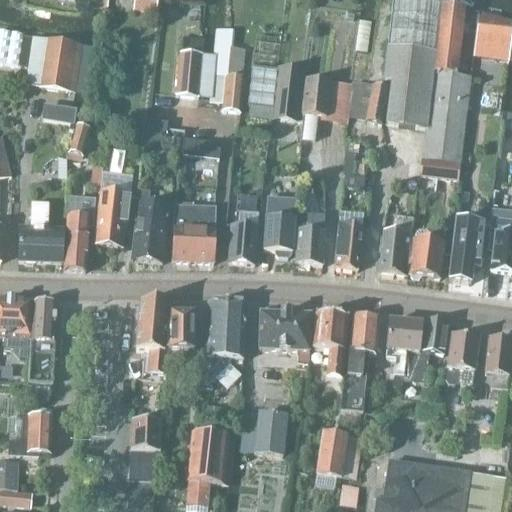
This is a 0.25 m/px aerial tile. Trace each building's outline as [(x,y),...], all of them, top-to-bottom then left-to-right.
[(134,0),(133,13),(156,16),(157,0),(134,0)] [(392,0),(383,83),(391,84),(386,127),(426,132),(423,162),(459,166),(469,81),(456,79),(432,76),(441,9),(441,0),(392,0)] [(441,9),(432,76),(456,79),(465,11),(441,9)] [(508,64),(511,35),(511,24),(483,16),(479,46),(499,49),(497,63),(508,64)] [(25,88),(67,95),(74,47),(32,40),(25,88)] [(176,99),(198,101),(202,57),(179,54),(176,99)] [(303,74),(277,71),(271,124),(297,127),(303,74)] [(226,80),(222,115),(239,117),(243,82),(226,80)] [(301,119),(326,121),(330,86),(306,83),(301,119)] [(389,92),(372,89),(365,125),(382,128),(389,92)] [(147,124),(143,158),(162,141),(160,139),(166,133),(167,126),(147,124)] [(68,156),(81,160),(89,135),(76,131),(68,156)] [(1,141),(0,141),(0,182),(10,180),(1,141)] [(355,155),(334,155),(335,175),(356,174),(355,155)] [(423,162),(420,178),(458,183),(459,166),(423,162)] [(126,234),(130,200),(132,179),(102,176),(94,248),(122,251),(124,234),(126,234)] [(131,263),(162,267),(169,211),(147,209),(149,197),(139,196),(131,263)] [(68,211),(66,229),(64,274),(85,275),(88,223),(78,223),(78,212),(79,204),(68,203),(68,211)] [(18,266),(62,267),(62,232),(47,231),(47,208),(33,207),(31,215),(30,231),(19,230),(18,266)] [(287,262),(290,260),(290,257),(292,257),(295,208),(277,207),(277,209),(267,209),(266,223),(265,223),(263,255),(275,256),(275,259),(277,262),(287,262)] [(333,226),(350,229),(352,212),(335,209),(333,226)] [(216,211),(174,210),(174,219),(172,266),(213,267),(216,211)] [(489,236),(487,255),(492,255),(490,275),(511,277),(511,217),(491,215),(489,236)] [(239,230),(230,229),(227,267),(254,269),(258,217),(240,216),(239,230)] [(324,236),(323,236),(324,219),(299,217),(295,269),(322,271),(324,236)] [(383,234),(379,278),(406,281),(412,223),(396,221),(394,236),(383,234)] [(334,272),(357,275),(362,230),(338,228),(334,272)] [(477,235),(455,232),(448,284),(470,287),(472,271),(479,272),(483,237),(477,236),(477,235)] [(419,283),(422,281),(439,283),(444,247),(437,246),(437,242),(432,241),(432,246),(429,245),(430,242),(430,239),(427,236),(423,235),(418,235),(416,237),(414,240),(414,243),(412,243),(407,279),(411,279),(413,282),(419,283)] [(0,343),(4,343),(4,353),(12,353),(20,362),(28,362),(29,339),(31,305),(14,304),(14,303),(6,302),(6,304),(0,303),(0,343)] [(28,387),(52,388),(56,306),(32,305),(28,387)] [(164,355),(168,305),(140,306),(136,354),(150,355),(149,362),(149,364),(148,377),(165,378),(165,379),(166,379),(168,355),(164,355)] [(212,386),(233,363),(243,364),(246,308),(207,306),(205,358),(197,358),(196,380),(196,394),(211,394),(212,386)] [(166,354),(179,354),(179,368),(192,368),(193,354),(194,316),(169,316),(166,335),(166,354)] [(260,316),(258,354),(298,355),(297,367),(308,367),(309,356),(310,317),(260,316)] [(326,382),(342,383),(348,321),(315,317),(313,335),(314,335),(312,353),(329,354),(326,382)] [(342,382),(339,415),(362,418),(367,358),(375,359),(378,324),(377,323),(376,320),(365,319),(363,322),(353,321),(349,356),(347,380),(343,382),(342,382)] [(405,364),(403,380),(403,384),(424,387),(428,356),(443,359),(447,327),(424,324),(420,354),(419,360),(406,358),(405,364)] [(389,325),(386,362),(395,363),(394,379),(403,380),(405,364),(406,358),(406,357),(419,358),(421,328),(389,325)] [(478,342),(451,339),(445,386),(447,390),(453,391),(457,387),(472,389),(473,376),(474,376),(478,342)] [(492,379),(490,393),(507,395),(511,348),(511,346),(488,344),(485,378),(492,379)] [(32,405),(48,405),(48,393),(33,393),(32,405)] [(222,417),(204,415),(203,429),(221,431),(222,417)] [(254,457),(282,460),(286,421),(258,418),(254,457)] [(52,421),(23,420),(23,446),(7,446),(7,461),(38,462),(38,457),(50,458),(52,421)] [(131,423),(130,455),(160,456),(161,424),(131,423)] [(228,439),(192,435),(187,485),(188,485),(210,487),(222,488),(228,439)] [(347,439),(323,435),(316,479),(340,482),(347,439)] [(157,457),(130,456),(128,486),(156,487),(157,457)] [(489,511),(493,480),(389,465),(383,504),(376,503),(374,511),(489,511)] [(0,494),(16,495),(18,467),(0,466),(0,494)] [(206,511),(210,487),(188,485),(185,511),(206,511)] [(128,499),(155,500),(156,488),(128,487),(128,499)] [(0,509),(28,511),(30,511),(32,498),(0,495),(0,509)] [(127,511),(151,511),(154,511),(155,500),(128,499),(127,511)]
